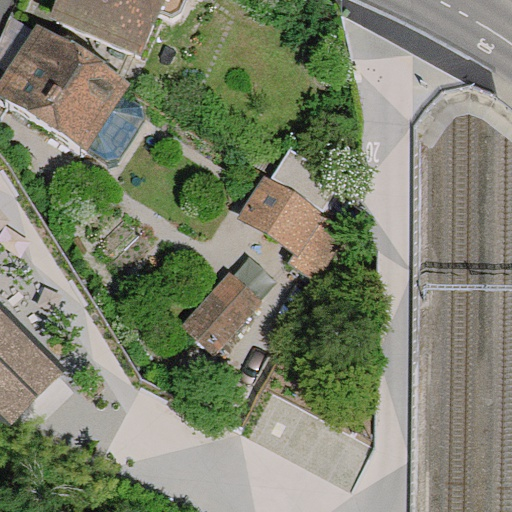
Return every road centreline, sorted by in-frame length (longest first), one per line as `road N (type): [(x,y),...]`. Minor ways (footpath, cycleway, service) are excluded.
road 1 (residential): [(410,0),(393,91),(393,427),(379,511)]
road 2 (residential): [(134,403),(174,452),(296,511)]
